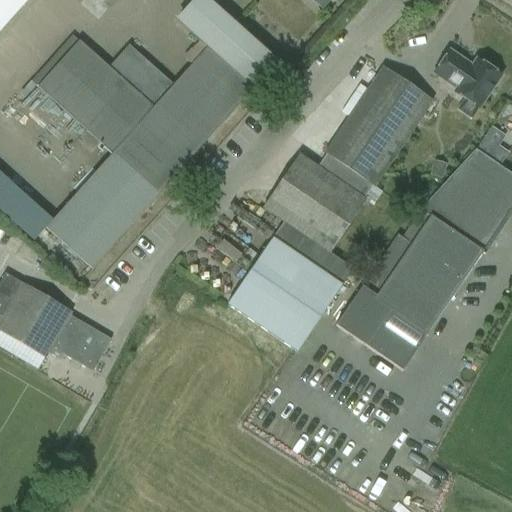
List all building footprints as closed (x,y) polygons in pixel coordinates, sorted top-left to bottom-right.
[(0,0),(0,32),(28,0),(0,0)] [(92,270),(276,64),(204,0),(197,0),(177,23),(206,49),(172,87),(128,47),(108,69),(78,43),(72,37),(31,83),(37,88),(37,89),(111,155),(52,222),(45,230),(92,270)] [(311,0),(322,10),(330,0),(311,0)] [(433,75),(450,87),(455,91),(453,94),(478,111),(489,94),(500,78),(475,61),(470,69),(464,65),(464,63),(448,52),(433,75)] [(226,307),(295,355),(352,271),(329,255),(366,201),(363,199),(371,187),(373,189),(431,103),(382,70),(324,155),(326,156),(317,168),(298,156),(261,210),(282,224),(226,307)] [(491,129),(475,152),(488,161),(497,148),(504,138),(491,129)] [(334,328),(401,373),(511,206),(511,176),(488,161),(475,152),(474,151),(420,212),(431,218),(412,246),(397,236),(334,328)] [(433,163),(429,177),(440,180),(444,166),(433,163)] [(45,230),(52,222),(0,173),(0,211),(34,242),(45,230)] [(0,250),(0,286),(6,290),(12,280),(15,274),(28,282),(35,270),(0,250)] [(0,334),(44,361),(46,356),(55,361),(59,355),(74,364),(91,374),(104,352),(110,342),(69,317),(71,314),(19,284),(12,280),(6,290),(0,286),(0,334)]
